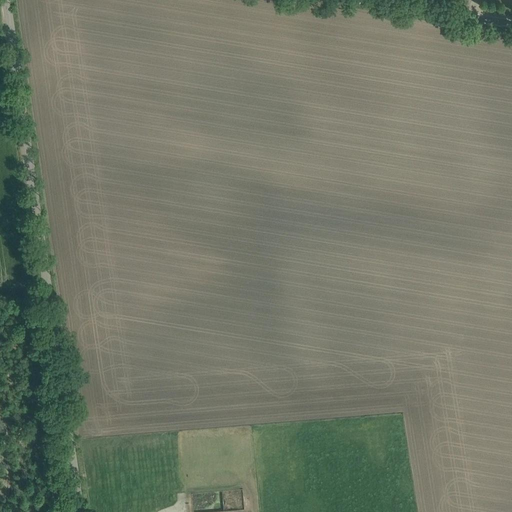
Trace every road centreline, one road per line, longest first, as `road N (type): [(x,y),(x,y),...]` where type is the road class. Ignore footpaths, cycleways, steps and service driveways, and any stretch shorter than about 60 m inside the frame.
road 1 (tertiary): [(80,511),(7,0)]
road 2 (unclassified): [(511,24),(363,0)]
